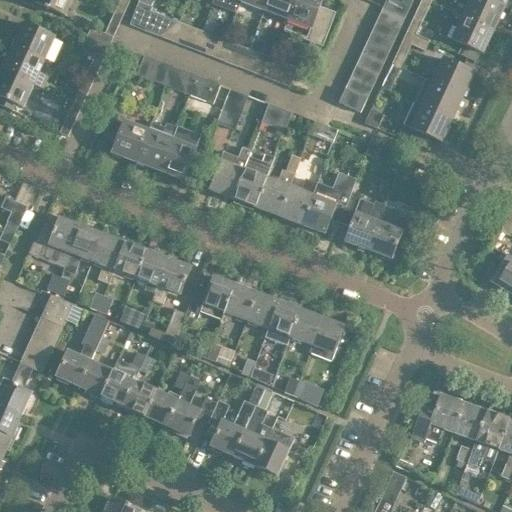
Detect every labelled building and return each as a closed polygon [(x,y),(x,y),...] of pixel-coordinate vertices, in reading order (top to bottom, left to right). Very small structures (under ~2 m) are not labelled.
[(70,0),(32,0),(32,1),(63,15),(70,0)] [(118,0),(114,9),(123,13),(128,0),(118,0)] [(235,13),(239,1),(239,0),(212,0),(211,4),(235,13)] [(239,0),(239,1),(262,10),(266,0),(239,0)] [(266,0),(262,10),(286,19),(292,0),(266,0)] [(320,0),(292,0),(286,19),(309,28),(305,37),(322,44),(335,12),(318,6),(320,0)] [(385,0),(382,7),(404,17),(410,5),(409,4),(401,0),(399,0),(385,0)] [(489,0),(469,0),(462,15),(493,29),(504,6),(489,0)] [(178,21),(148,10),(150,5),(140,1),(131,24),(157,35),(175,28),(178,21)] [(417,6),(406,29),(427,39),(431,30),(423,26),(419,24),(426,10),(417,6)] [(377,18),(399,28),(404,17),(382,7),(377,18)] [(114,9),(109,21),(117,25),(120,20),(123,13),(114,9)] [(462,15),(456,28),(449,24),(444,35),(482,53),(493,29),(462,15)] [(372,30),(394,40),(399,28),(377,18),(372,30)] [(175,28),(157,35),(176,42),(178,39),(190,34),(195,45),(210,39),(212,35),(178,21),(175,28)] [(23,22),(12,46),(43,60),(53,36),(23,22)] [(90,26),(84,38),(107,48),(113,36),(104,32),(90,26)] [(406,29),(401,40),(414,46),(422,50),(427,39),(406,29)] [(367,41),(389,51),(394,40),(372,30),(367,41)] [(178,39),(176,42),(204,53),(222,46),(224,40),(212,35),(210,39),(195,45),(190,34),(178,39)] [(107,48),(84,38),(80,49),(93,55),(102,59),(107,48)] [(260,53),(224,40),(222,46),(204,53),(223,61),(225,57),(238,51),(243,64),(258,57),(260,53)] [(361,53),(383,63),(389,51),(367,41),(361,53)] [(46,77),(37,73),(43,60),(12,46),(2,69),(32,83),(41,87),(46,77)] [(223,61),(252,72),(269,64),(271,58),(260,53),(258,57),(243,64),(238,51),(225,57),(223,61)] [(356,65),(378,74),(383,63),(361,53),(356,65)] [(158,61),(142,55),(135,74),(151,80),(158,61)] [(442,57),(431,81),(463,95),(474,72),(442,57)] [(252,72),(288,86),(295,67),(271,58),(269,64),(252,72)] [(350,76),(372,86),(378,74),(356,65),(350,76)] [(88,66),(82,79),(91,83),(97,70),(88,66)] [(218,84),(177,68),(175,71),(182,86),(194,81),(200,94),(199,98),(211,103),(218,84)] [(0,104),(12,110),(15,104),(22,107),(32,83),(2,69),(0,72),(0,104)] [(386,73),(380,85),(389,89),(395,77),(386,73)] [(345,87),(367,98),(372,86),(350,76),(345,87)] [(82,79),(72,101),(81,105),(91,83),(82,79)] [(194,81),(182,86),(185,93),(199,98),(200,94),(194,81)] [(421,104),(452,118),(463,95),(431,81),(421,104)] [(345,87),(338,102),(360,112),(367,98),(345,87)] [(228,88),(221,107),(215,122),(233,129),(239,114),(246,95),(228,88)] [(441,141),(452,118),(421,104),(414,100),(403,123),(397,136),(421,146),(426,134),(441,141)] [(61,124),(71,128),(81,105),(72,101),(61,124)] [(291,112),(267,103),(260,122),(284,131),(291,112)] [(369,108),(363,122),(376,129),(383,114),(369,108)] [(111,153),(136,162),(148,130),(123,121),(111,153)] [(151,121),(148,130),(136,162),(159,170),(175,127),(176,127),(165,122),(163,126),(151,121)] [(314,121),(309,133),(321,137),(325,125),(314,121)] [(175,127),(159,170),(183,180),(200,136),(175,127)] [(246,161),(232,198),(255,207),(269,169),(276,149),(268,146),(262,162),(260,161),(259,166),(246,161)] [(208,189),(232,198),(246,160),(245,160),(249,150),(242,147),(238,158),(222,152),(208,189)] [(269,170),(255,207),(278,216),(292,178),(299,158),(291,155),(285,171),(283,170),(282,174),(269,170)] [(397,171),(401,159),(392,155),(387,167),(397,171)] [(411,162),(401,159),(397,171),(406,174),(411,162)] [(292,178),(278,216),(301,224),(312,195),(322,167),(314,163),(308,179),(306,179),(305,183),(292,178)] [(317,183),(312,195),(301,224),(325,233),(331,218),(339,221),(348,199),(356,180),(338,173),(332,189),(317,183)] [(348,199),(340,222),(349,226),(344,241),(367,250),(378,222),(377,222),(384,204),(373,200),(372,203),(360,198),(361,195),(351,192),(348,199)] [(3,228),(14,232),(26,205),(5,196),(0,205),(0,206),(10,211),(5,220),(6,221),(3,228)] [(384,204),(378,222),(367,250),(391,259),(406,219),(392,214),(394,208),(384,204)] [(511,207),(501,232),(511,237),(511,207)] [(58,217),(58,219),(46,214),(30,248),(47,254),(45,260),(63,267),(63,269),(64,270),(70,253),(81,226),(58,217)] [(81,226),(70,253),(64,270),(74,274),(80,257),(92,261),(103,234),(81,226)] [(0,239),(9,244),(14,232),(3,228),(0,233),(0,239)] [(124,242),(103,234),(92,261),(103,265),(98,278),(109,283),(114,270),(124,242)] [(114,270),(136,278),(146,250),(124,242),(114,270)] [(155,293),(158,286),(168,259),(146,250),(136,278),(145,282),(143,289),(155,293)] [(511,257),(508,256),(492,283),(511,295),(511,257)] [(168,259),(158,286),(152,301),(162,305),(168,290),(180,295),(191,267),(168,259)] [(54,294),(61,278),(49,273),(43,289),(54,294)] [(200,312),(221,320),(235,284),(213,275),(206,292),(195,288),(183,319),(195,324),(200,312)] [(61,277),(61,278),(54,294),(63,298),(70,281),(61,277)] [(225,311),(246,320),(257,292),(235,284),(221,320),(225,311)] [(246,320),(268,328),(279,301),(257,292),(246,320)] [(89,308),(98,311),(104,296),(95,293),(89,308)] [(67,316),(72,304),(51,295),(46,306),(67,316)] [(104,296),(98,311),(106,315),(112,299),(104,296)] [(279,301),(268,328),(265,337),(286,346),(290,337),(300,309),(299,309),(300,305),(291,301),(289,305),(279,301)] [(46,306),(41,317),(62,327),(67,316),(46,306)] [(146,315),(124,307),(119,321),(141,329),(145,320),(146,315)] [(174,343),(185,313),(173,309),(162,338),(174,343)] [(290,337),(312,345),(322,318),(300,309),(290,337)] [(93,314),(81,343),(81,344),(82,343),(84,344),(83,344),(85,345),(95,350),(100,337),(107,320),(93,314)] [(41,317),(35,328),(57,338),(62,327),(41,317)] [(322,318),(312,345),(334,354),(345,326),(322,318)] [(150,333),(154,323),(145,320),(141,329),(150,333)] [(35,328),(30,339),(52,349),(57,338),(35,328)] [(100,337),(95,350),(102,353),(108,340),(101,337),(100,337)] [(30,339),(25,351),(47,361),(52,349),(30,339)] [(197,355),(206,359),(212,343),(203,340),(197,355)] [(57,376),(55,379),(66,384),(68,381),(79,386),(91,361),(90,361),(94,351),(95,350),(85,345),(83,344),(84,344),(82,343),(81,344),(76,355),(68,351),(57,376)] [(212,343),(206,359),(214,362),(220,346),(212,343)] [(25,351),(20,362),(42,372),(47,361),(25,351)] [(100,396),(99,398),(110,403),(111,401),(123,406),(134,381),(138,371),(145,357),(134,352),(128,365),(117,360),(112,371),(101,396),(100,396)] [(145,357),(138,371),(145,374),(152,360),(145,357)] [(240,373),(249,377),(255,362),(245,358),(240,373)] [(91,361),(79,386),(87,390),(86,392),(99,398),(100,396),(101,396),(112,371),(91,361)] [(254,367),(249,377),(267,385),(272,375),(254,367)] [(183,389),(189,376),(178,372),(172,386),(182,391),(183,389)] [(26,380),(14,374),(10,382),(22,387),(26,380)] [(189,376),(183,389),(191,393),(197,380),(189,376)] [(282,392),(292,396),(298,381),(288,377),(282,392)] [(3,380),(0,386),(0,405),(22,416),(33,393),(3,380)] [(134,381),(123,406),(132,410),(131,412),(143,418),(144,416),(156,391),(134,381)] [(298,381),(292,396),(300,400),(306,383),(298,381)] [(178,401),(166,426),(175,430),(174,432),(185,437),(186,435),(187,435),(196,417),(207,422),(216,402),(204,396),(198,410),(189,406),(194,394),(191,393),(183,389),(182,391),(178,401)] [(144,416),(143,418),(154,423),(155,421),(166,426),(178,401),(156,391),(144,416)] [(423,404),(422,407),(411,437),(424,442),(425,439),(437,443),(443,428),(453,432),(464,403),(441,395),(436,409),(423,404)] [(259,399),(255,407),(264,411),(268,403),(259,399)] [(218,401),(208,422),(219,427),(215,435),(210,446),(232,456),(255,407),(242,401),(230,426),(221,422),(228,406),(218,401)] [(476,441),(486,411),(464,403),(453,432),(476,441)] [(0,405),(0,432),(13,438),(22,416),(0,405)] [(255,407),(232,456),(241,460),(240,462),(252,467),(252,465),(254,466),(265,442),(253,436),(264,411),(255,407)] [(477,472),(482,457),(494,461),(498,449),(509,420),(486,411),(476,441),(471,452),(467,463),(466,468),(477,472)] [(498,449),(507,452),(498,477),(511,481),(511,420),(509,420),(498,449)] [(265,442),(254,466),(263,470),(262,472),(273,477),(274,475),(277,476),(288,452),(293,440),(271,430),(265,442)] [(0,432),(0,458),(3,460),(13,438),(0,432)] [(460,448),(456,459),(458,460),(467,463),(471,452),(460,448)] [(395,465),(395,466),(407,472),(410,465),(398,459),(395,465)] [(458,460),(456,465),(465,469),(466,468),(467,463),(458,460)] [(392,471),(374,511),(388,511),(405,476),(392,471)] [(469,490),(465,488),(459,486),(456,495),(465,499),(469,490)] [(139,511),(140,511),(110,498),(103,511),(139,511)]
